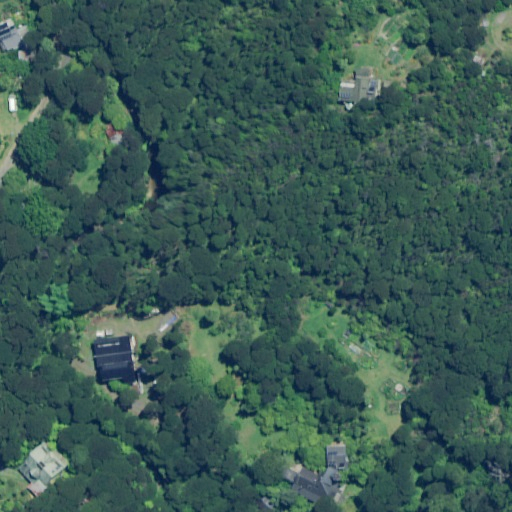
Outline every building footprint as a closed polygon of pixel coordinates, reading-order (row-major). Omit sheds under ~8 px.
[(0,35),(6,49),(25,42),(18,27),(0,34),(0,35)] [(356,80),(342,80),(341,102),(354,103),(354,104),(377,105),(378,79),(369,79),(370,75),(356,75),(356,80)] [(126,360),(123,338),(101,341),(106,380),(137,376),(134,358),(126,360)] [(73,463),(55,443),(47,451),(43,446),(19,468),(41,493),(73,463)] [(319,482),(305,476),(296,493),(334,511),(345,489),(348,489),(348,443),(329,443),(329,462),(319,482)]
